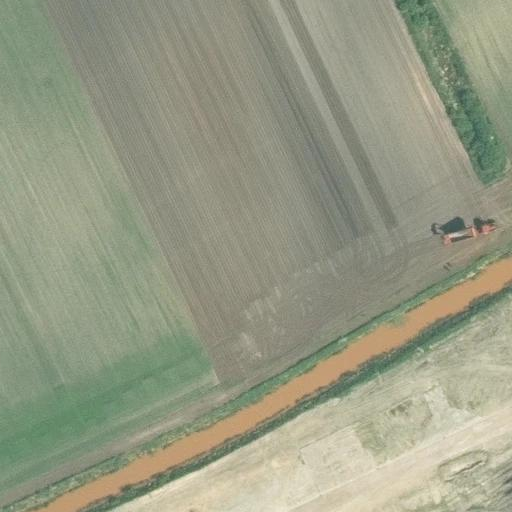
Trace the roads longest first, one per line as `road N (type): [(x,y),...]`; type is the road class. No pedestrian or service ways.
road 1 (track): [(511,238),(242,389),(0,508)]
road 2 (residential): [(311,511),(511,418)]
